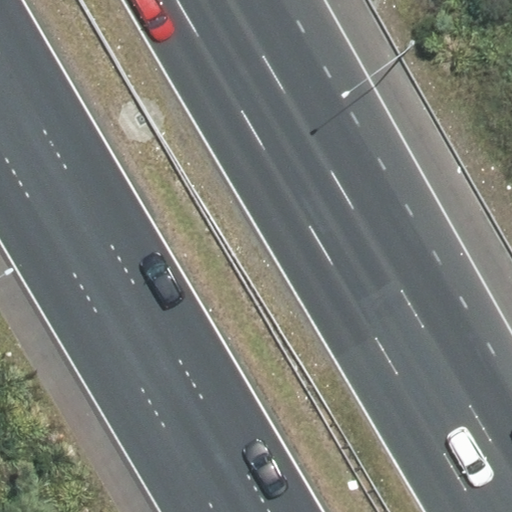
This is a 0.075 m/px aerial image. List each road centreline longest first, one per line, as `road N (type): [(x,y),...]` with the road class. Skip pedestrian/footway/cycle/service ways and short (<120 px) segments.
road 1 (motorway): [(178,0),(480,511)]
road 2 (motorway): [(266,511),(0,54)]
